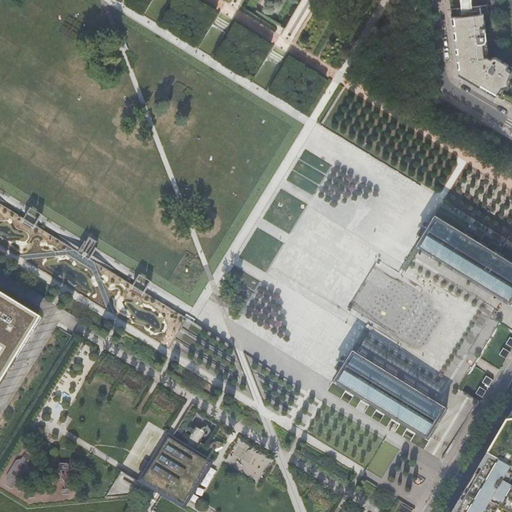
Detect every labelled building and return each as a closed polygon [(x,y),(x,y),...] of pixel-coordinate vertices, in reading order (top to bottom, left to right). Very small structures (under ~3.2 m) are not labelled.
[(470,7),(470,4),(466,5),(462,8),(453,9),(454,16),(451,17),(451,19),(456,62),(457,74),(475,84),(494,96),(499,86),(503,85),(511,69),(511,66),(497,57),(494,57),(491,59),(487,56),(487,49),(488,49),(488,48),(484,14),(484,13),(487,12),(486,5),(470,7)] [(511,262),(438,219),(435,224),(432,222),(431,222),(426,231),(429,234),(427,238),(423,236),(417,245),(421,248),(419,251),(508,304),(511,300),(511,262)] [(0,380),(38,319),(0,295),(0,380)] [(511,352),(505,348),(501,355),(507,359),(511,352)] [(444,422),(449,413),(357,358),(356,361),(352,359),(348,366),(352,369),(348,376),(344,374),(344,375),(341,379),(345,382),(342,386),(429,438),(431,435),(435,437),(441,427),(438,425),(441,420),(444,422)] [(491,386),(495,380),(488,376),(484,383),(491,386)] [(484,398),(488,391),(482,387),(478,394),(484,398)] [(511,413),(495,443),(489,453),(511,466),(511,413)] [(193,427),(202,435),(211,426),(202,417),(193,427)] [(218,453),(224,441),(210,435),(205,446),(218,453)] [(143,480),(184,505),(210,462),(169,437),(143,480)] [(511,466),(489,453),(482,466),(457,507),(454,511),(497,511),(500,507),(503,508),(510,511),(511,511),(511,484),(510,483),(511,479),(511,466)] [(126,483),(129,476),(121,472),(118,479),(126,483)]
